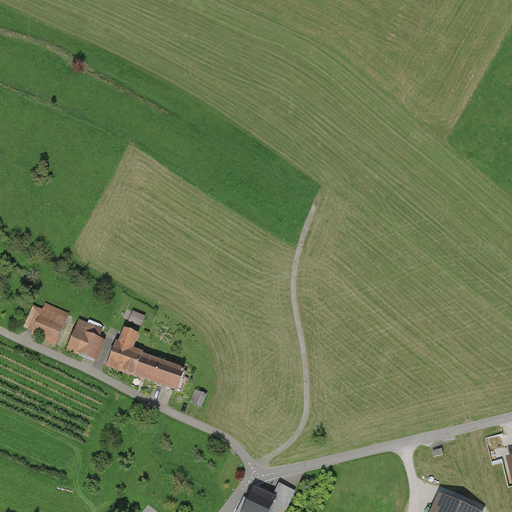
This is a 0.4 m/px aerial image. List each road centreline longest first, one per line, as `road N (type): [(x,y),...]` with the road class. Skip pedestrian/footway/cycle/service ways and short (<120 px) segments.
road 1 (unclassified): [(0,331),(221,434),(259,476)]
road 2 (track): [(259,476),(297,437),(308,407),(293,292),(319,202)]
road 3 (unclassified): [(511,416),(259,476)]
